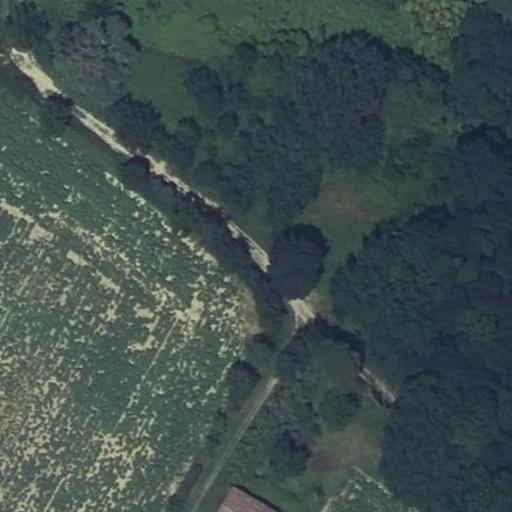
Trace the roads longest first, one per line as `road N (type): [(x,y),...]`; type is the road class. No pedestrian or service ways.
road 1 (track): [(313,315),(201,199),(3,41),(7,0)]
road 2 (track): [(313,315),(501,511)]
road 3 (track): [(191,511),(313,315)]
